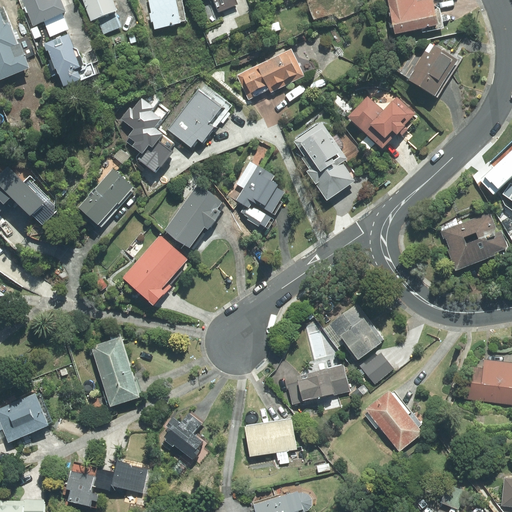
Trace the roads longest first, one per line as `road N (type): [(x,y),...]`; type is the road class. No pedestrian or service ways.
road 1 (residential): [(498,0),(509,49),(496,106),(388,222)]
road 2 (residential): [(237,335),(272,294),(388,222)]
road 3 (residential): [(388,222),(384,251),(418,296),(457,312),(511,308)]
